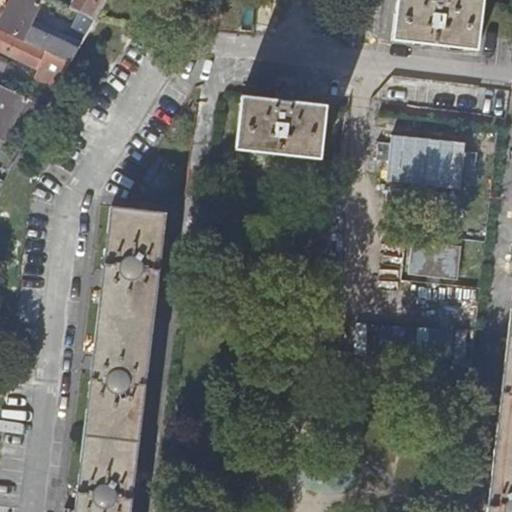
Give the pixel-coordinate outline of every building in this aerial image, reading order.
[(12,0),(0,24),(0,30),(70,65),(78,52),(61,44),(29,29),(40,6),(28,0),(12,0)] [(76,0),(71,9),(81,14),(91,19),(100,0),(76,0)] [(95,21),(107,0),(100,0),(91,19),(95,21)] [(396,0),(392,41),(475,51),(477,51),(478,45),(482,0),(396,0)] [(70,35),(84,42),(95,21),(91,19),(81,14),(70,35)] [(0,86),(46,108),(70,65),(0,30),(0,51),(39,70),(41,65),(47,69),(41,83),(0,63),(0,86)] [(61,44),(78,52),(80,47),(64,39),(61,44)] [(39,120),(41,118),(46,108),(0,86),(0,142),(4,144),(20,111),(39,120)] [(241,96),(236,150),(321,159),(327,106),(241,96)] [(111,207),(75,511),(130,511),(166,214),(111,207)] [(461,245),(411,240),(407,273),(456,279),(461,245)] [(511,511),(511,302),(507,343),(487,511),(511,511)]
